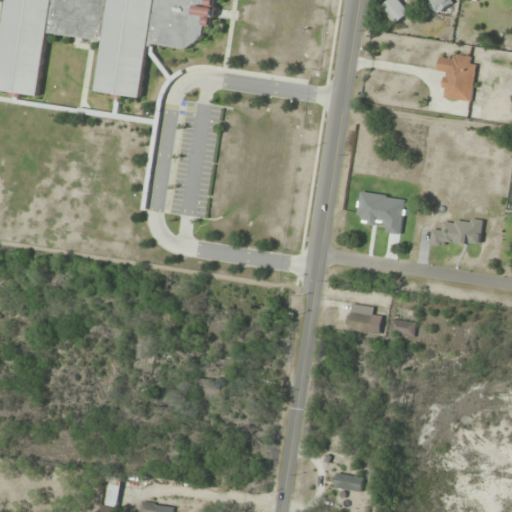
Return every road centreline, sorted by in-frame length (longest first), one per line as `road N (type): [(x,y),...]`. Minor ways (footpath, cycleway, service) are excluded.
road 1 (tertiary): [(283,511),(363,0)]
road 2 (residential): [(320,259),(511,287)]
